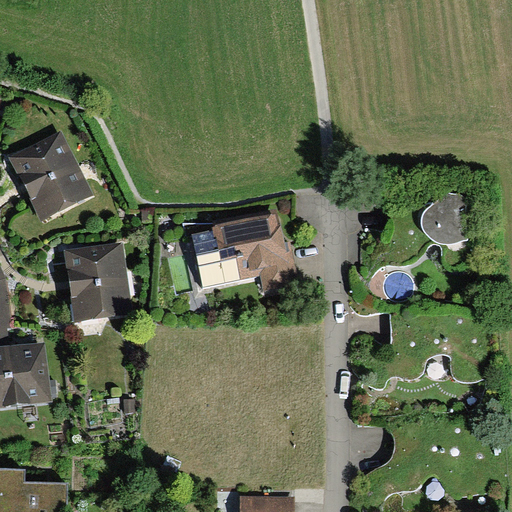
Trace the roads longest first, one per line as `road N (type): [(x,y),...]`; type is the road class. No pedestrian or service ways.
road 1 (residential): [(335,511),(333,188)]
road 2 (track): [(308,0),(333,188)]
